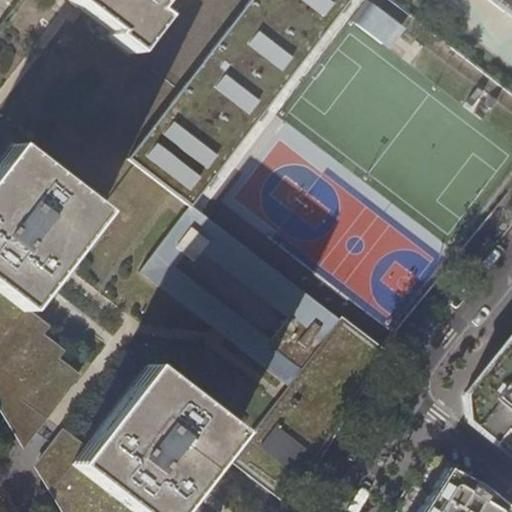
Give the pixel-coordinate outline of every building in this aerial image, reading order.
[(63,0),(128,50),(166,0),(63,0)] [(250,0),(127,159),(188,207),(348,0),(250,0)] [(511,0),(482,0),(511,22),(511,0)] [(348,28),(378,48),(395,23),(365,3),(348,28)] [(96,208),(10,143),(0,156),(0,300),(16,313),(21,305),(96,208)] [(136,511),(72,458),(81,446),(43,416),(75,374),(53,356),(59,349),(37,333),(44,325),(21,305),(16,313),(0,300),(0,398),(0,399),(38,461),(65,505),(69,511),(136,511)] [(264,345),(288,364),(316,329),(310,324),(305,329),(287,316),(264,345)] [(229,458),(288,504),(293,494),(334,430),(382,353),(338,318),(229,458)] [(511,333),(478,376),(461,396),(464,421),(478,433),(511,459),(511,333)] [(136,511),(167,511),(230,431),(144,365),(81,446),(72,458),(136,511)] [(509,511),(490,498),(476,486),(442,468),(443,464),(423,459),(413,475),(389,511),(509,511)]
